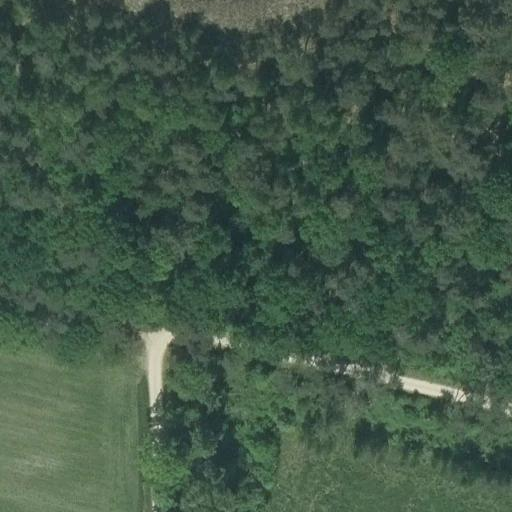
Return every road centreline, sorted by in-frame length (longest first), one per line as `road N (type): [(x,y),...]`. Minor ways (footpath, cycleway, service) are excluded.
road 1 (track): [(152,322),(511,402)]
road 2 (track): [(153,511),(152,322)]
